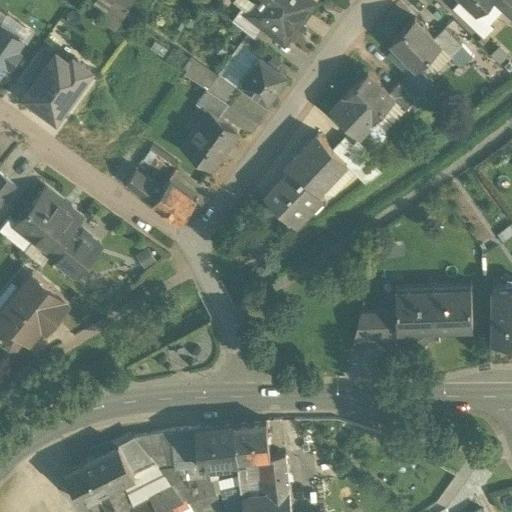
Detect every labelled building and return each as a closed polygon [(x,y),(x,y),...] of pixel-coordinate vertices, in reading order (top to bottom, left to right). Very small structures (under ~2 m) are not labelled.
[(116,0),(103,23),(116,31),(135,0),(116,0)] [(232,0),(242,8),(250,14),(260,0),(232,0)] [(313,3),(308,0),(260,0),(250,14),(249,15),(263,26),(283,41),(313,3)] [(476,15),(461,0),(460,0),(452,9),(483,39),(493,29),(489,25),(477,14),(476,15)] [(461,0),(476,15),(477,14),(489,25),(505,9),(495,0),(461,0)] [(511,0),(495,0),(505,9),(511,16),(511,0)] [(250,14),(242,8),(232,21),(256,36),(263,26),(249,15),(250,14)] [(433,39),(414,19),(391,42),(417,68),(438,46),(440,45),(433,39)] [(0,72),(23,40),(0,24),(0,72)] [(481,62),(444,28),(433,39),(440,45),(438,46),(451,58),(469,74),(481,62)] [(150,49),(149,50),(164,61),(170,51),(155,41),(150,49)] [(429,80),(451,58),(438,46),(417,68),(429,80)] [(246,47),(223,79),(238,89),(242,84),(241,83),(259,57),(246,47)] [(31,89),(52,61),(38,51),(18,79),(31,89)] [(26,95),(56,117),(90,70),(73,58),(70,63),(57,53),(52,61),(31,89),(26,95)] [(259,57),(241,83),(242,84),(267,101),(285,75),(259,57)] [(206,89),(208,91),(218,76),(192,59),(182,74),(206,89)] [(367,73),(344,96),(370,122),(393,100),(394,99),(388,93),(367,73)] [(223,79),(218,76),(208,91),(228,103),(238,89),(223,79)] [(414,99),(398,83),(388,93),(394,99),(393,100),(403,110),(414,99)] [(208,91),(206,89),(195,104),(208,113),(209,112),(217,118),(228,103),(208,91)] [(370,122),(344,96),(332,107),(359,134),(370,122)] [(208,113),(183,147),(211,167),(236,132),(217,118),(209,112),(208,113)] [(317,134),(285,167),(288,170),(299,181),(302,178),(317,192),(345,163),(347,162),(332,148),(317,134)] [(381,173),(344,136),(332,148),(347,162),(345,163),(368,183),(381,173)] [(161,188),(135,169),(126,182),(152,201),(161,188)] [(299,181),(290,172),(268,195),(299,225),(324,199),(317,192),(302,178),(299,181)] [(0,206),(16,187),(0,173),(0,206)] [(161,188),(152,201),(179,221),(196,198),(169,178),(161,188)] [(79,218),(45,189),(16,224),(15,225),(34,240),(35,238),(52,251),(77,222),(79,218)] [(283,222),(268,208),(253,222),(268,237),(283,222)] [(16,224),(9,219),(0,229),(25,251),(34,240),(15,225),(16,224)] [(107,247),(77,222),(52,251),(82,276),(107,247)] [(0,311),(0,315),(12,325),(5,333),(6,339),(11,343),(17,343),(23,335),(30,340),(42,325),(46,329),(69,301),(32,272),(22,284),(0,311)] [(13,277),(0,292),(0,311),(22,284),(13,277)] [(471,284),(395,287),(395,311),(396,329),(397,329),(473,326),(471,284)] [(511,287),(493,287),(493,343),(511,343),(511,287)] [(395,311),(360,312),(353,339),(398,338),(397,329),(396,329),(395,311)] [(0,339),(5,333),(12,325),(0,315),(0,339)] [(265,421),(233,424),(237,463),(269,459),(265,421)] [(233,424),(198,428),(202,466),(207,466),(215,465),(237,463),(233,424)] [(133,436),(137,440),(159,468),(173,466),(174,470),(202,466),(198,428),(169,430),(133,436)] [(137,440),(120,448),(137,481),(98,501),(104,511),(195,511),(187,502),(159,468),(137,440)] [(120,448),(67,477),(84,509),(98,501),(137,481),(120,448)] [(269,459),(237,463),(238,472),(240,486),(242,511),(291,511),(286,458),(269,459)] [(218,478),(215,465),(207,466),(209,479),(212,478),(215,495),(217,494),(220,494),(220,490),(217,478),(218,478)] [(202,466),(174,470),(173,466),(159,468),(187,502),(216,496),(215,495),(212,478),(209,479),(207,466),(202,466)] [(242,511),(240,486),(220,490),(220,494),(224,511),(242,511)] [(216,496),(187,502),(195,511),(220,511),(217,494),(215,495),(216,496)]
